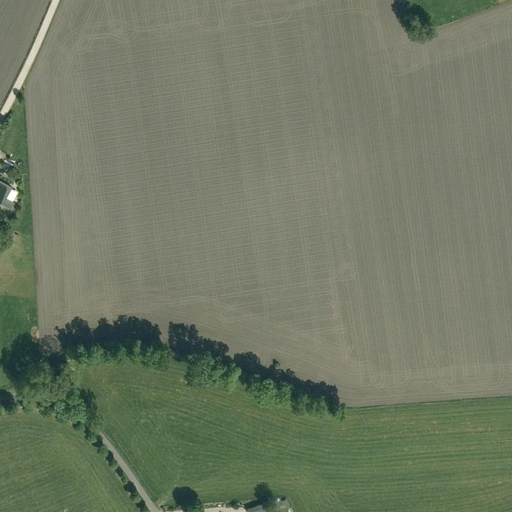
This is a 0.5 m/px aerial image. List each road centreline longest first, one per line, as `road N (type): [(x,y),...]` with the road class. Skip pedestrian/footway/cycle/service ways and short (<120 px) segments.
road 1 (unclassified): [(154,511),(79,416),(47,401),(0,400)]
road 2 (track): [(0,124),(58,0)]
